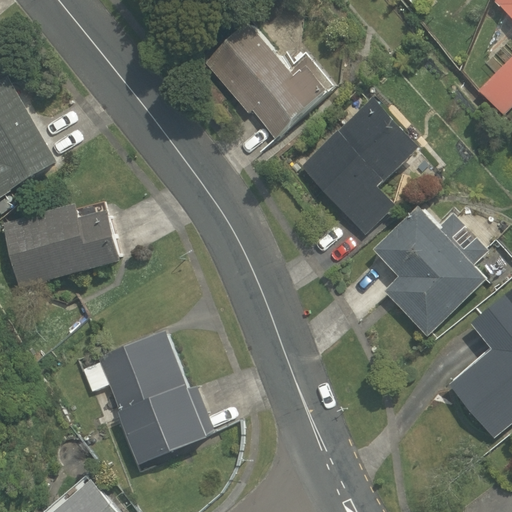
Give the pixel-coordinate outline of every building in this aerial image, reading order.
[(511,64),(484,92),(508,116),(511,111),(511,0),(499,0),(499,1),(511,13),(511,64)] [(257,113),(280,139),(339,87),(313,58),(299,70),(258,23),(210,66),(254,115),(257,113)] [(0,202),(65,164),(64,162),(14,77),(0,85),(0,202)] [(451,102),(463,94),(456,84),(444,92),(451,102)] [(308,167),(370,235),(402,206),(385,187),(428,148),(383,99),(308,167)] [(81,274),(129,261),(116,211),(86,219),(83,205),(81,205),(8,224),(24,288),(81,274)] [(390,292),(432,336),(492,279),(479,265),(493,252),(456,214),(443,226),(425,207),(381,250),(406,277),(390,292)] [(499,438),(511,427),(511,296),(478,324),(498,349),(455,385),(499,438)] [(169,330),(100,356),(103,364),(86,370),(95,393),(115,385),(144,464),(214,438),(212,433),(216,431),(199,385),(191,388),(169,330)] [(127,511),(99,480),(81,495),(62,511),(127,511)]
